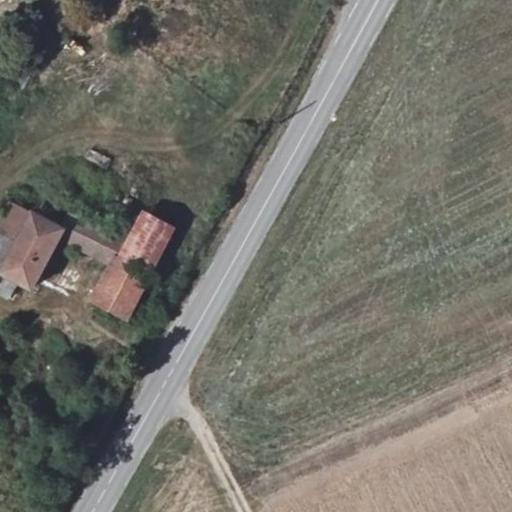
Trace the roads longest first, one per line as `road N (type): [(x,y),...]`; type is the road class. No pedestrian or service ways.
road 1 (primary): [(93,511),(377,0)]
road 2 (track): [(170,375),(241,511)]
